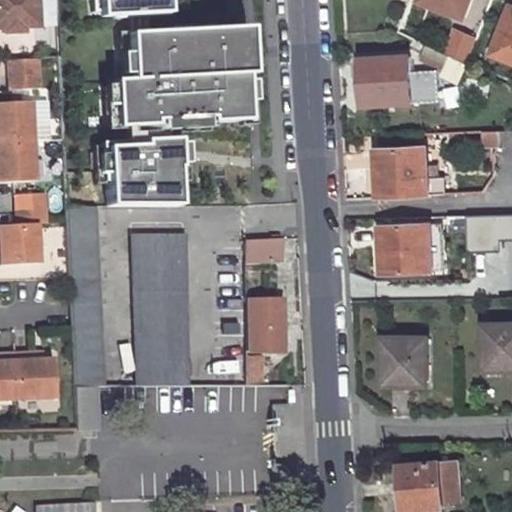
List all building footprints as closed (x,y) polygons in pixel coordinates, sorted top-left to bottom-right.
[(0,0),(0,25),(3,25),(3,29),(24,28),(23,24),(38,23),(37,0),(0,0)] [(110,18),(166,15),(165,0),(89,0),(90,12),(109,11),(110,18)] [(474,0),(466,0),(462,10),(437,0),(415,0),(467,19),(474,0)] [(437,0),(462,10),(466,0),(437,0)] [(511,13),(495,54),(511,61),(511,13)] [(164,31),(126,33),(127,80),(117,80),(111,81),(112,98),(114,128),(122,127),(152,126),(152,116),(161,115),(162,131),(172,130),(171,120),(207,118),(208,122),(245,119),(243,74),(242,57),(248,57),(246,27),(209,29),(181,30),(181,38),(167,39),(164,39),(164,31)] [(181,30),(166,31),(167,39),(181,38),(181,30)] [(117,80),(127,80),(126,33),(126,31),(116,32),(117,80)] [(458,32),(450,56),(460,61),(470,66),(480,40),(458,32)] [(435,49),(428,63),(453,74),(460,61),(450,56),(435,49)] [(36,54),(4,55),(5,71),(37,71),(36,54)] [(412,56),(363,60),(366,104),(415,100),(412,56)] [(422,70),(423,101),(439,101),(439,70),(422,70)] [(37,71),(5,71),(6,88),(30,88),(37,87),(37,71)] [(30,88),(6,88),(6,102),(30,101),(30,88)] [(114,128),(112,98),(103,98),(105,130),(114,130),(114,128)] [(6,102),(0,102),(0,140),(32,140),(30,101),(6,102)] [(37,140),(48,140),(48,101),(36,101),(37,140)] [(122,127),(123,142),(132,141),(132,146),(163,145),(162,131),(161,115),(152,116),(152,126),(122,127)] [(509,130),(491,131),(491,143),(510,143),(509,130)] [(32,140),(0,140),(0,181),(34,180),(32,140)] [(171,171),(170,144),(163,145),(132,146),(132,141),(123,142),(99,143),(101,170),(106,170),(106,184),(108,207),(177,207),(174,171),(171,171)] [(430,146),(379,148),(380,171),(387,170),(388,194),(449,191),(449,174),(442,175),(431,175),(430,163),(430,146)] [(441,163),(430,163),(431,175),(442,175),(441,163)] [(93,170),(94,184),(106,184),(106,170),(101,170),(93,170)] [(43,192),(10,192),(10,208),(44,207),(43,192)] [(93,206),(65,207),(66,220),(69,277),(71,324),(74,389),(95,388),(103,388),(93,206)] [(44,207),(10,208),(11,222),(35,221),(44,221),(44,207)] [(499,215),(471,216),(471,232),(499,231),(499,215)] [(11,222),(0,222),(0,262),(38,261),(35,221),(11,222)] [(435,223),(384,225),(385,247),(391,247),(392,272),(437,271),(435,223)] [(181,234),(131,237),(135,362),(185,360),(181,234)] [(285,238),(245,240),(246,258),(286,257),(285,238)] [(0,263),(0,272),(36,273),(36,264),(0,263)] [(281,300),(246,299),(247,350),(282,349),(281,300)] [(511,325),(479,326),(479,371),(511,370),(511,325)] [(426,335),(381,337),(382,388),(426,387),(426,335)] [(30,351),(10,352),(12,400),(53,399),(52,357),(38,358),(31,358),(30,351)] [(10,352),(0,352),(0,400),(12,400),(10,352)] [(95,388),(74,389),(75,429),(96,429),(95,388)] [(458,461),(401,464),(404,511),(460,507),(458,461)] [(95,511),(95,501),(34,504),(34,511),(95,511)]
